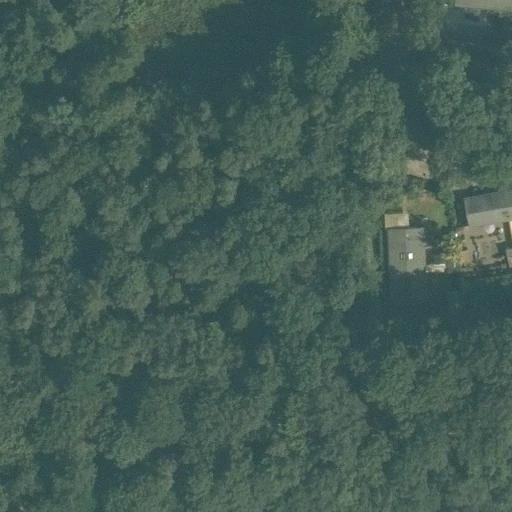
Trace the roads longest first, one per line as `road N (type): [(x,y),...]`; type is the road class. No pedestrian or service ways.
road 1 (unclassified): [(0,50),(131,112),(197,128),(261,118),(392,56)]
road 2 (unclassified): [(392,56),(395,125),(410,156),(427,163),(511,150)]
road 3 (unclassified): [(511,44),(392,37)]
